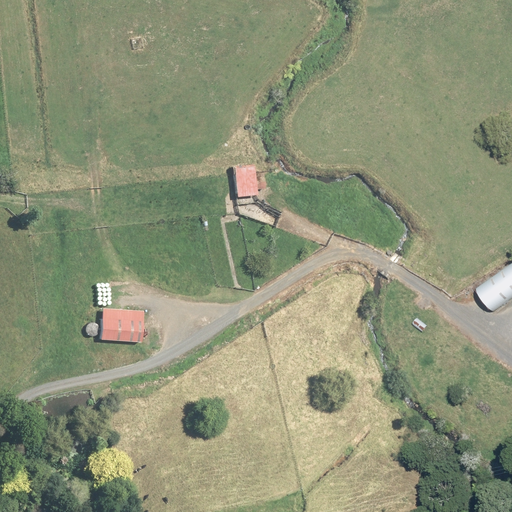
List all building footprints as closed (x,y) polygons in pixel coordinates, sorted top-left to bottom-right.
[(257,195),(253,166),(233,168),(236,197),(257,195)] [(511,297),(511,267),(481,290),(495,310),(511,297)] [(218,298),(217,289),(203,290),(203,298),(218,298)] [(143,311),(102,308),(100,340),(141,343),(142,325),(143,311)] [(95,337),(97,324),(87,323),(85,336),(95,337)]
